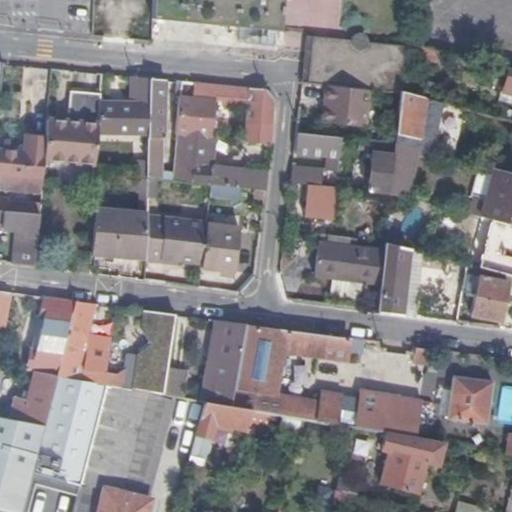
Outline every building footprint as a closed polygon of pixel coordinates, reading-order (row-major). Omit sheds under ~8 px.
[(153,0),(153,12),(153,20),(281,33),(283,0),(153,0)] [(416,39),(408,36),(408,45),(413,46),(416,39)] [(371,92),(402,96),(407,50),(368,45),(368,42),(366,40),(363,38),(360,38),(356,40),(354,44),(308,40),(303,86),(328,88),(371,92)] [(437,65),(440,53),(420,48),(416,47),(413,59),(437,65)] [(151,81),(135,80),(134,106),(101,105),(99,135),(150,141),(151,81)] [(167,83),(151,81),(150,141),(149,168),(149,180),(198,186),(211,187),(236,189),(237,173),(209,170),(218,87),(177,83),(177,99),(182,99),(178,136),(180,136),(174,179),(164,174),(163,141),(166,141),(167,83)] [(367,128),(371,92),(328,88),(323,125),(367,128)] [(267,92),(251,90),(246,136),(239,135),(238,144),(271,147),(276,103),(267,92)] [(438,119),(441,106),(402,96),(396,146),(415,151),(418,152),(423,115),(438,119)] [(49,127),(47,145),(46,161),(96,166),(99,135),(101,105),(101,102),(72,99),(69,128),(49,127)] [(297,135),(295,154),(341,159),(343,140),(297,135)] [(25,159),(0,156),(0,194),(42,199),(46,161),(47,145),(27,143),(25,159)] [(390,197),(396,146),(376,144),(370,194),(390,197)] [(410,185),(415,151),(396,146),(390,197),(390,198),(411,203),(414,186),(410,185)] [(149,180),(149,168),(138,167),(137,180),(139,180),(149,181),(149,180)] [(485,205),(494,172),(480,168),(471,201),(473,201),(485,205)] [(293,169),(291,185),(309,187),(323,188),(324,173),(293,169)] [(511,228),(511,176),(494,172),(485,205),(473,201),(469,216),(481,220),(511,228)] [(240,174),(237,173),(236,189),(240,190),(265,192),(267,176),(240,174)] [(148,195),(149,181),(139,180),(139,194),(142,194),(148,195)] [(240,190),(236,189),(211,187),(210,199),(238,202),(240,190)] [(323,188),(309,187),(305,219),(334,222),(338,190),(323,188)] [(147,255),(148,224),(148,195),(142,194),(141,215),(97,212),(93,256),(111,257),(112,252),(147,255)] [(0,229),(17,232),(14,266),(36,269),(41,221),(0,217),(0,229)] [(147,260),(190,266),(193,231),(148,224),(147,255),(147,260)] [(202,267),(202,270),(235,274),(240,230),(207,227),(206,233),(202,267)] [(190,266),(202,267),(206,233),(193,231),(190,266)] [(322,238),(321,244),(357,249),(357,243),(322,238)] [(360,284),(380,287),(384,252),(357,249),(321,244),(318,244),(314,278),(332,281),(330,297),(348,299),(350,283),(360,284)] [(401,317),(409,253),(385,246),(384,252),(380,287),(378,314),(401,317)] [(422,256),(409,253),(401,317),(415,319),(423,256),(422,256)] [(445,277),(448,263),(430,258),(426,272),(445,277)] [(468,268),(448,263),(445,277),(443,286),(435,322),(456,325),(463,290),(466,277),(468,268)] [(456,325),(470,326),(472,319),(480,280),(466,277),(463,290),(456,325)] [(480,280),(472,319),(500,324),(509,286),(480,280)] [(359,295),(360,284),(350,283),(348,299),(355,300),(359,295)] [(37,376),(56,379),(76,305),(53,301),(37,376)] [(76,305),(56,379),(103,387),(110,354),(112,341),(90,337),(97,307),(76,305)] [(110,354),(103,387),(108,388),(150,396),(164,398),(168,371),(176,317),(144,313),(138,359),(110,354)] [(247,327),(218,323),(203,405),(205,405),(233,410),(247,327)] [(350,341),(247,327),(233,410),(254,413),(274,416),(349,429),(352,410),(342,408),(344,397),(322,394),(320,406),(277,398),(284,354),(348,363),(350,341)] [(432,351),(417,349),(414,366),(429,368),(432,351)] [(188,375),(168,371),(164,398),(183,401),(188,375)] [(18,402),(12,423),(43,428),(56,379),(37,376),(35,376),(27,405),(18,402)] [(0,511),(28,511),(36,484),(32,483),(34,473),(61,481),(59,486),(58,490),(78,496),(108,388),(103,387),(56,379),(43,428),(12,423),(0,420),(0,511)] [(492,385),(455,379),(448,421),(486,427),(492,385)] [(511,387),(501,386),(496,422),(511,423),(511,387)] [(78,496),(73,511),(147,511),(150,503),(148,502),(123,496),(150,396),(108,388),(78,496)] [(359,414),(356,431),(387,437),(416,442),(418,425),(421,425),(421,422),(419,421),(422,406),(424,406),(424,403),(421,403),(420,405),(403,402),(403,400),(400,399),(399,402),(384,399),(384,397),(381,396),(380,399),(364,396),(364,394),(361,393),(360,396),(362,396),(359,411),(358,411),(357,414),(359,414)] [(175,404),(150,396),(123,496),(148,502),(175,404)] [(233,410),(205,405),(188,463),(203,467),(213,429),(226,432),(227,426),(249,431),(250,426),(254,413),(233,410)] [(274,416),(254,413),(250,426),(270,430),(274,416)] [(416,442),(387,437),(383,453),(390,455),(382,488),(419,498),(427,466),(438,469),(443,446),(416,442)] [(32,483),(36,484),(38,480),(59,486),(61,481),(34,473),(32,483)] [(352,497),(336,493),(334,502),(349,506),(352,497)] [(363,511),(392,511),(393,508),(362,500),(359,511),(363,511)]
